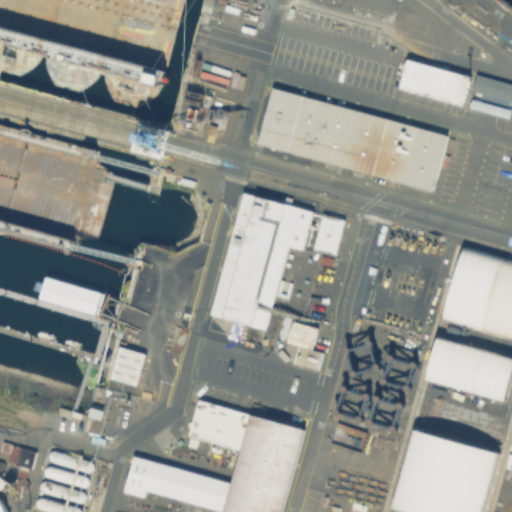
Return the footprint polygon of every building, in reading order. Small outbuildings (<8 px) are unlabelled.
[(389,17),(400,0),(417,0),(442,18),(426,43),(389,17)] [(396,88),(404,58),(469,73),(461,103),(396,88)] [(253,145),(269,88),(449,131),(433,188),(253,145)] [(181,166),(196,170),(192,185),(177,180),(181,166)] [(336,253),(290,242),(266,327),(207,313),(240,191),(346,217),(336,253)] [(443,319),(511,336),(511,259),(461,247),(443,319)] [(165,274),(156,308),(126,300),(135,266),(165,274)] [(511,323),(511,396),(509,408),(421,387),(443,307),(511,323)] [(317,325),(311,348),(284,341),(290,318),(317,325)] [(136,385),(144,352),(118,345),(110,378),(136,385)] [(292,363),(317,369),(322,351),(297,345),(292,363)] [(220,511),(222,508),(146,489),(145,496),(121,490),(131,454),(230,478),(239,447),(187,434),(197,398),(249,410),(305,424),(280,511),(220,511)] [(391,508),(406,511),(481,511),(497,450),(410,429),(391,508)] [(35,450),(9,444),(5,461),(31,467),(35,450)]
